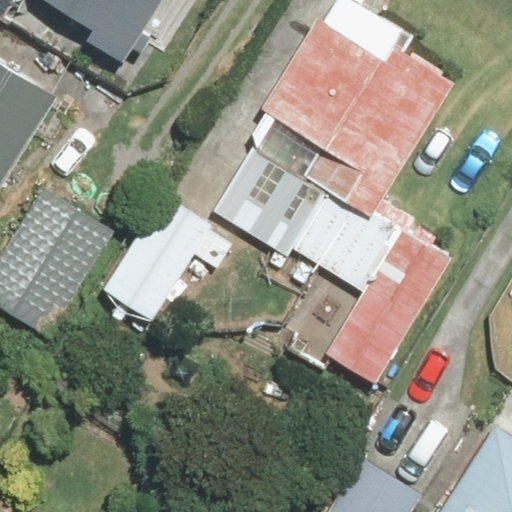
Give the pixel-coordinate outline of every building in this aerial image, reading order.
[(0,0),(0,12),(2,14),(10,0),(70,0),(108,23),(100,34),(142,60),(179,0),(0,0)] [(424,32),(369,0),(337,0),(255,138),(260,142),(221,208),(368,296),(336,348),(388,379),(462,255),(385,209),(466,74),(417,45),(424,32)] [(0,47),(0,204),(72,93),(0,47)] [(53,183),(0,264),(0,297),(58,335),(126,229),(53,183)] [(169,188),(112,282),(169,316),(226,222),(169,188)] [(511,511),(511,430),(499,422),(443,511),(511,511)] [(368,450),(331,511),(417,511),(432,487),(368,450)]
